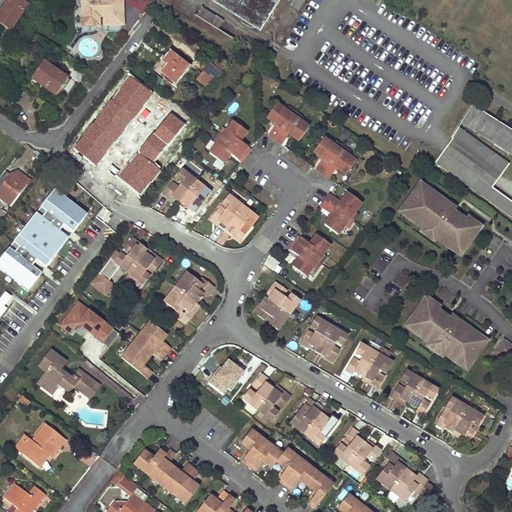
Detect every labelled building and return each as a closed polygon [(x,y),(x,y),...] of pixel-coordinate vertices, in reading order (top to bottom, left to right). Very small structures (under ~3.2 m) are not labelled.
[(8,0),(0,12),(0,23),(10,30),(30,0),(8,0)] [(123,0),(81,0),(83,18),(101,17),(100,14),(105,14),(105,16),(106,25),(125,24),(123,0)] [(209,0),(243,21),(245,17),(218,0),(209,0)] [(218,0),(245,17),(262,27),(260,30),(259,31),(260,32),(279,0),(218,0)] [(224,21),(201,7),(196,16),(218,29),(224,21)] [(262,27),(245,17),(243,21),(241,23),(249,28),(256,28),(260,30),(262,27)] [(161,61),(166,65),(159,73),(176,86),(190,67),(169,51),(161,61)] [(32,78),(57,95),(68,79),(44,61),(32,78)] [(196,80),(208,89),(221,72),(210,63),(196,80)] [(131,100),(98,115),(109,139),(142,124),(131,100)] [(276,124),(268,135),(282,145),(289,134),(299,141),(309,127),(277,104),(267,118),(276,124)] [(511,132),(472,108),(473,106),(472,105),(461,123),(511,154),(511,132)] [(511,130),(473,106),(472,108),(511,132),(511,130)] [(230,154),(241,162),(251,148),(240,141),(247,131),(233,121),(222,137),(210,153),(223,163),(230,154)] [(459,127),(451,139),(452,139),(502,175),(509,163),(459,127)] [(329,179),(337,168),(346,174),(356,161),(324,138),(314,151),(323,158),(315,169),(329,179)] [(452,139),(443,152),(493,188),(502,175),(452,139)] [(511,201),(493,188),(443,152),(435,163),(511,218),(511,201)] [(11,174),(27,186),(31,181),(19,171),(11,174)] [(174,191),(169,186),(161,197),(167,202),(170,199),(178,205),(194,185),(179,173),(173,181),(178,185),(174,191)] [(0,189),(0,197),(11,206),(27,186),(11,174),(0,189)] [(463,251),(481,227),(466,217),(455,232),(444,225),(455,210),(456,209),(441,198),(434,200),(430,197),(433,192),(420,183),(402,208),(414,217),(411,221),(424,230),(425,228),(436,236),(435,238),(446,246),(449,241),(463,251)] [(190,220),(198,209),(193,205),(197,200),(202,204),(209,196),(194,185),(178,205),(186,211),(183,215),(190,220)] [(118,195),(123,199),(128,192),(123,188),(118,195)] [(51,190),(0,263),(0,272),(29,293),(42,274),(31,267),(35,261),(47,269),(71,236),(72,237),(87,215),(51,190)] [(338,235),(361,202),(348,193),(341,201),(331,194),(321,207),(331,215),(324,224),(338,235)] [(225,231),(243,207),(228,195),(222,203),(227,207),(224,213),(218,208),(213,216),(221,222),(218,225),(225,231)] [(258,218),(243,207),(225,231),(232,236),(234,232),(242,239),(248,231),(243,227),(247,222),(252,226),(258,218)] [(411,221),(414,217),(402,208),(399,212),(411,221)] [(455,232),(466,217),(455,210),(444,225),(455,232)] [(435,238),(436,236),(425,228),(424,230),(422,233),(433,241),(435,238)] [(293,266),(306,276),(330,245),(316,235),(310,244),(299,236),(289,249),(300,257),(293,266)] [(140,244),(132,238),(130,241),(138,248),(140,244)] [(140,244),(138,248),(130,241),(124,249),(129,253),(126,258),(120,254),(114,262),(129,273),(147,249),(140,244)] [(460,256),(463,251),(449,241),(446,246),(460,256)] [(159,264),(151,258),(154,255),(147,249),(129,273),(144,285),(150,277),(145,273),(149,267),(154,271),(159,264)] [(162,261),(154,255),(151,258),(159,264),(162,261)] [(150,277),(154,271),(149,267),(145,273),(150,277)] [(187,272),(176,287),(196,303),(204,293),(199,289),(201,286),(206,291),(209,293),(214,287),(203,278),(200,282),(187,272)] [(124,279),(139,291),(144,285),(129,273),(124,279)] [(276,282),(270,290),(273,293),(279,285),(276,282)] [(270,290),(265,297),(289,315),(300,300),(292,294),(288,300),(283,296),(287,290),(279,285),(273,293),(270,290)] [(196,303),(176,287),(164,302),(177,312),(174,316),(185,325),(190,318),(181,312),(183,309),(189,313),(196,303)] [(0,317),(14,298),(5,292),(0,298),(0,317)] [(289,315),(265,297),(260,304),(263,307),(257,315),(264,320),(268,315),(274,319),(270,324),(278,330),(289,315)] [(469,366),(487,341),(474,332),(471,336),(466,332),(466,326),(451,315),(450,317),(440,331),(429,323),(440,309),(441,307),(426,297),(409,321),(423,331),(419,336),(431,344),(432,342),(444,351),(443,353),(454,361),(457,357),(469,366)] [(199,306),(196,303),(189,313),(183,309),(181,312),(190,318),(199,306)] [(73,304),(59,329),(72,336),(75,329),(104,345),(115,326),(73,304)] [(254,312),(257,315),(263,307),(260,304),(254,312)] [(440,331),(450,317),(440,309),(429,323),(440,331)] [(316,353),(332,326),(316,317),(310,326),(316,329),(313,335),(307,331),(302,339),(311,345),(309,348),(316,353)] [(405,326),(419,336),(423,331),(409,321),(405,326)] [(161,360),(171,348),(163,341),(167,335),(150,322),(133,343),(153,359),(156,356),(161,360)] [(348,336),(332,326),(316,353),(324,357),(326,353),(335,358),(339,351),(334,347),(337,342),(343,345),(348,336)] [(471,336),(474,332),(466,326),(466,332),(471,336)] [(302,339),(300,343),(309,348),(311,345),(302,339)] [(508,361),(511,354),(511,345),(503,340),(495,353),(508,361)] [(429,347),(441,356),(443,353),(444,351),(432,342),(431,344),(429,347)] [(147,367),(153,359),(133,343),(121,358),(147,378),(152,372),(147,367)] [(358,362),(352,359),(346,370),(353,374),(355,371),(364,376),(377,354),(361,344),(356,353),(361,356),(358,362)] [(47,372),(38,384),(52,394),(59,385),(69,392),(74,386),(84,394),(94,381),(79,370),(74,376),(72,379),(60,370),(62,367),(66,362),(51,351),(39,366),(47,372)] [(326,353),(324,357),(332,362),(335,358),(326,353)] [(378,389),(385,378),(379,374),(382,369),(388,372),(393,363),(377,354),(364,376),(373,381),(371,385),(378,389)] [(225,359),(207,384),(226,398),(244,373),(225,359)] [(74,376),(62,367),(60,370),(72,379),(74,376)] [(403,389),(397,385),(391,397),(398,401),(400,398),(409,403),(422,380),(406,371),(401,380),(407,383),(403,389)] [(242,397),(257,410),(273,389),(275,387),(266,381),(269,378),(261,372),(252,384),(259,389),(256,392),(249,387),(242,397)] [(373,381),(364,376),(362,380),(371,385),(373,381)] [(423,416),(430,404),(424,401),(427,395),(433,399),(438,390),(422,380),(409,403),(418,408),(416,412),(423,416)] [(99,386),(94,381),(84,394),(90,398),(99,386)] [(273,389),(281,396),(284,392),(276,386),(275,387),(273,389)] [(283,408),(291,397),(284,392),(281,396),(273,389),(257,410),(272,421),(279,413),(273,409),(277,404),(283,408)] [(22,396),(17,402),(26,409),(30,403),(22,396)] [(407,406),(409,403),(400,398),(398,401),(407,406)] [(452,433),(467,408),(451,398),(446,407),(452,410),(448,416),(443,412),(438,420),(447,425),(445,429),(452,433)] [(320,414),(323,410),(308,399),(300,409),(305,414),(301,419),(296,415),(289,423),(305,434),(320,414)] [(483,417),(467,408),(452,433),(459,438),(461,434),(470,439),(475,431),(469,428),(472,422),(478,426),(483,417)] [(330,432),(338,422),(331,416),(328,420),(320,414),(305,434),(319,446),(326,437),(320,433),(324,428),(330,432)] [(436,424),(445,429),(447,425),(438,420),(436,424)] [(45,424),(32,441),(24,435),(16,446),(24,452),(22,454),(39,467),(51,451),(53,453),(57,447),(60,449),(67,441),(45,424)] [(352,429),(344,439),(349,443),(345,449),(340,445),(333,453),(348,464),(364,443),(356,437),(358,434),(352,429)] [(242,461),(248,465),(266,442),(251,430),(241,443),(250,451),(242,461)] [(372,450),(375,446),(367,440),(364,443),(372,450)] [(276,462),(281,465),(291,452),(287,449),(282,454),(266,442),(248,465),(255,471),(263,460),(272,468),(276,462)] [(374,462),(382,452),(375,446),(372,450),(364,443),(348,464),(363,475),(370,467),(364,463),(368,458),(374,462)] [(24,452),(16,446),(12,451),(18,455),(22,454),(24,452)] [(51,451),(39,467),(41,469),(50,456),(53,458),(60,449),(57,447),(53,453),(51,451)] [(169,450),(168,452),(162,447),(154,458),(144,450),(134,464),(150,476),(170,451),(169,450)] [(171,493),(191,467),(187,464),(180,472),(169,464),(176,455),(170,451),(150,476),(171,493)] [(301,481),(312,468),(291,452),(281,465),(286,469),(278,480),(291,490),(299,479),(301,481)] [(391,491),(403,474),(407,470),(397,463),(393,468),(390,466),(397,457),(391,452),(382,464),(386,467),(376,480),(391,491)] [(407,470),(409,467),(397,457),(390,466),(393,468),(397,463),(407,470)] [(186,504),(199,487),(193,482),(200,474),(191,467),(171,493),(186,504)] [(412,483),(415,485),(422,476),(409,467),(407,470),(416,478),(412,483)] [(314,508),(333,484),(312,468),(301,481),(316,493),(308,503),(314,508)] [(407,470),(403,474),(391,491),(406,502),(415,489),(419,493),(427,483),(428,481),(422,476),(415,485),(412,483),(416,478),(407,470)] [(117,487),(125,476),(119,471),(111,482),(117,487)] [(139,487),(125,476),(117,487),(130,497),(133,494),(137,488),(139,487)] [(427,483),(419,493),(427,499),(435,489),(427,483)] [(17,508),(14,511),(29,511),(33,508),(35,509),(46,495),(37,488),(31,496),(29,495),(14,484),(3,498),(12,505),(17,508)] [(35,487),(29,495),(31,496),(37,488),(35,487)] [(148,496),(137,488),(133,494),(144,502),(148,496)] [(210,495),(196,511),(246,511),(247,511),(246,510),(243,511),(231,511),(229,510),(235,501),(222,491),(216,500),(210,495)] [(133,494),(130,497),(121,509),(114,503),(106,511),(154,511),(155,511),(144,502),(133,494)] [(342,511),(344,511),(354,500),(348,495),(338,509),(342,511)] [(369,511),(354,500),(344,511),(369,511)]
